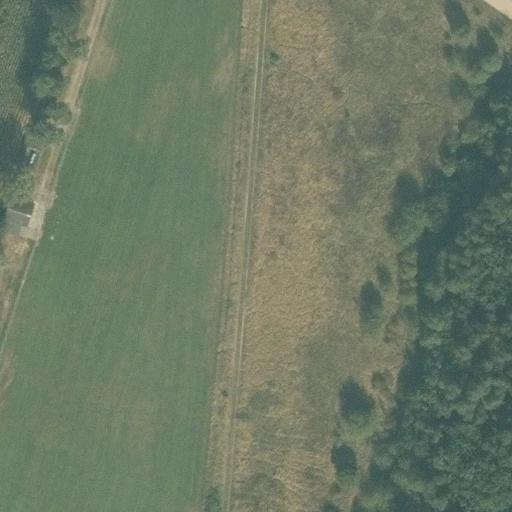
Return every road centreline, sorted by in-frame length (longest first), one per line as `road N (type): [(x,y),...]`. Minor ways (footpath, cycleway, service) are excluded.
road 1 (track): [(266,0),(223,511)]
road 2 (track): [(103,0),(41,190)]
